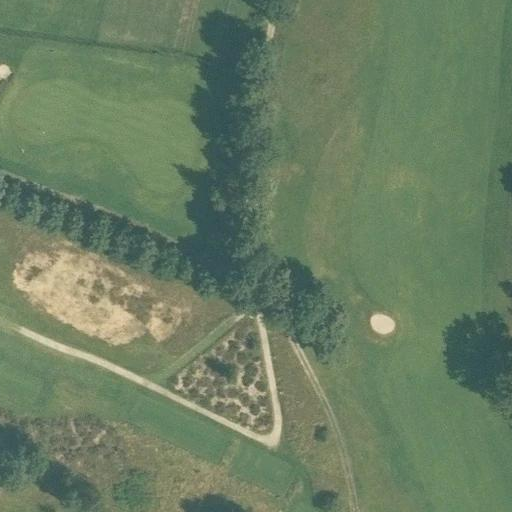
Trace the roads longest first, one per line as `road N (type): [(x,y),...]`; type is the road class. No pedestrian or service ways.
road 1 (track): [(0,321),(146,379),(167,372),(247,309),(254,298),(250,149),(276,0)]
road 2 (track): [(0,174),(151,234),(321,319),(339,380),(355,511)]
